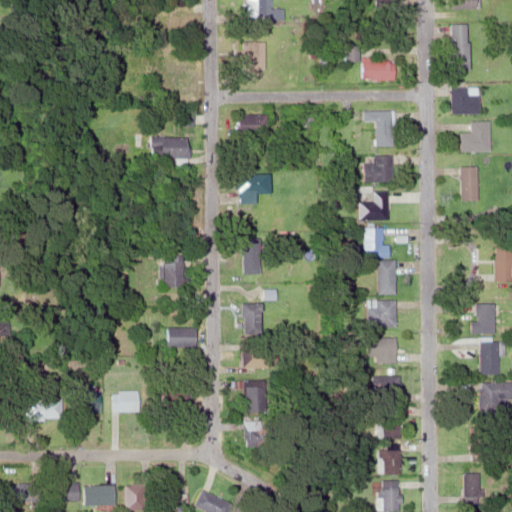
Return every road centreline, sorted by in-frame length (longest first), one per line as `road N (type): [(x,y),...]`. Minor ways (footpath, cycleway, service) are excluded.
road 1 (residential): [(430,511),(425,0)]
road 2 (residential): [(209,456),(211,0)]
road 3 (residential): [(425,92),(212,96)]
road 4 (residential): [(209,456),(0,457)]
